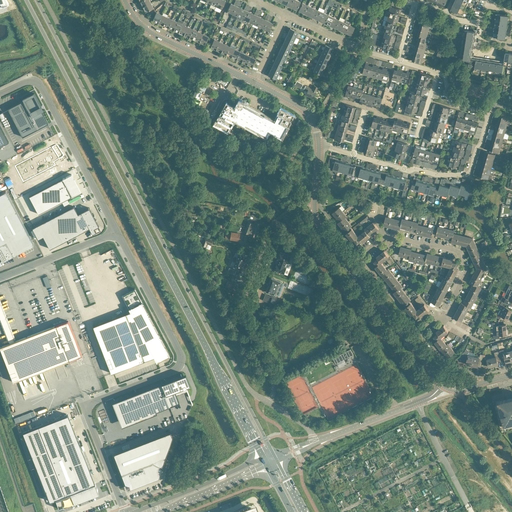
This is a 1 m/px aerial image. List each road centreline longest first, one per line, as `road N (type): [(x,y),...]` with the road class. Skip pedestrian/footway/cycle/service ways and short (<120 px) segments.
road 1 (secondary): [(26,0),(263,458)]
road 2 (secondary): [(272,454),(35,0)]
road 3 (unclassified): [(117,232),(181,357),(175,369),(86,408),(124,511)]
road 4 (unclassified): [(0,93),(26,80),(40,84),(117,232)]
road 5 (residential): [(419,330),(455,298),(466,272),(457,251),(388,236),(360,255)]
road 6 (residential): [(404,169),(465,174),(487,119),(452,104),(436,72)]
road 7 (residential): [(268,402),(271,379),(239,311),(273,222)]
road 8 (tertiary): [(254,82),(150,32),(123,0)]
road 9 (unclassified): [(263,458),(134,511)]
road 10 (unclassified): [(314,442),(441,386)]
road 11 (tertiary): [(348,266),(316,225),(318,146)]
road 12 (unclassified): [(117,232),(0,278)]
